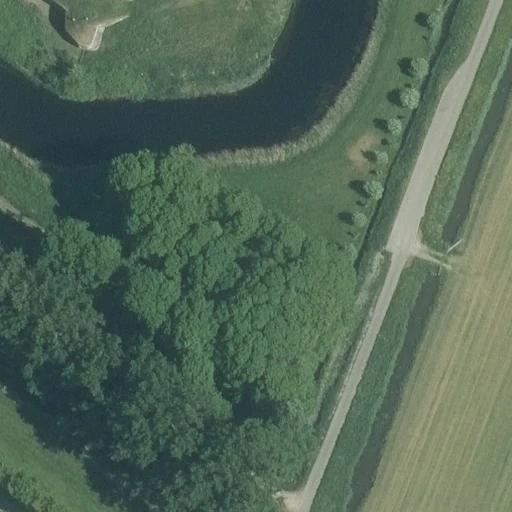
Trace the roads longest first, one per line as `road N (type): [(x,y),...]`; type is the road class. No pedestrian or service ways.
road 1 (unclassified): [(303,511),(497,0)]
road 2 (track): [(20,216),(72,188),(225,177)]
